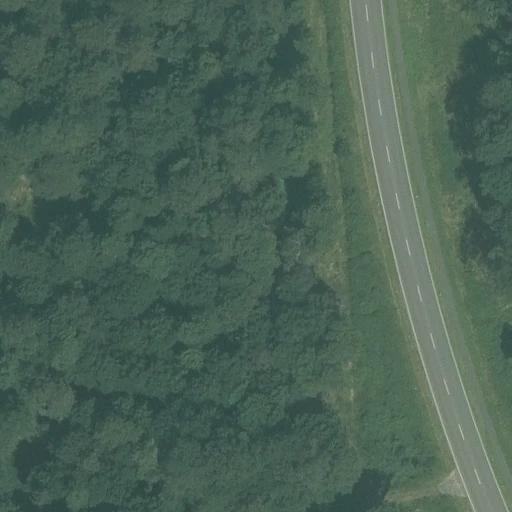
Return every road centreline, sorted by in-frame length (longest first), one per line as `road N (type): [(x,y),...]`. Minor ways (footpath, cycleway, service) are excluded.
road 1 (primary): [(488,511),(455,423),(387,172),(362,0)]
road 2 (track): [(474,480),(314,490),(272,511)]
